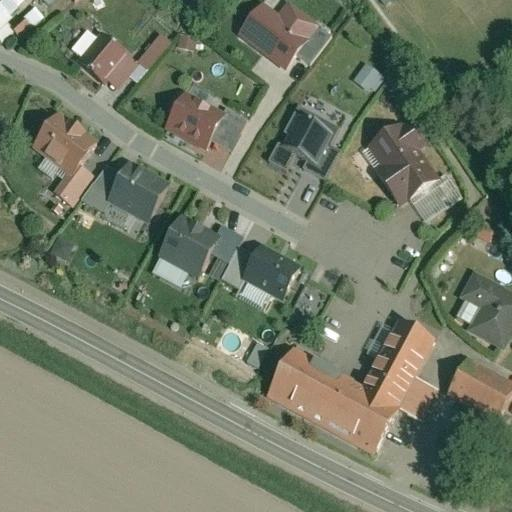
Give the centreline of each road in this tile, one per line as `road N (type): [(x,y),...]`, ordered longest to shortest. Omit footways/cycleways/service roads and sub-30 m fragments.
road 1 (secondary): [(0,301),(406,511)]
road 2 (residential): [(375,271),(0,62)]
